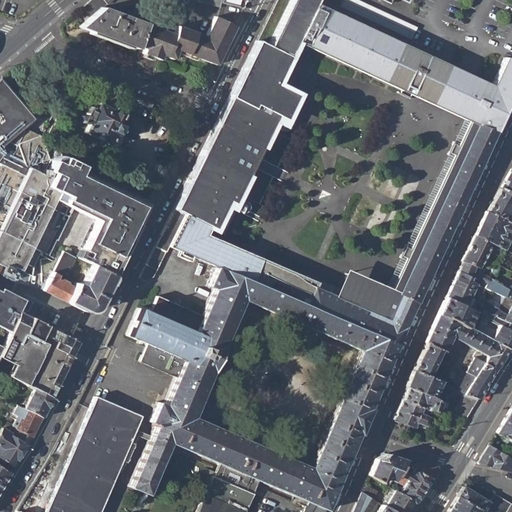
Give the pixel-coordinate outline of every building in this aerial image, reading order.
[(136,49),(137,47),(145,25),(103,9),(113,0),(89,0),(81,7),(89,17),(77,27),(136,49)] [(165,221),(200,235),(205,225),(217,231),(226,210),(232,212),(235,205),(239,196),(258,204),(289,140),(269,129),(275,116),(283,120),(295,95),(275,84),(296,41),(315,3),(316,0),(289,0),(267,46),(255,40),(199,153),(165,221)] [(473,122),(490,85),(315,3),(296,41),(400,89),(398,94),(405,97),(407,92),(463,118),(473,122)] [(173,35),(145,25),(137,47),(143,49),(142,51),(152,55),(154,51),(160,53),(160,55),(172,59),(175,49),(216,64),(235,26),(215,17),(204,36),(176,26),(173,35)] [(503,58),(490,85),(473,122),(463,118),(386,288),(343,270),(336,290),(308,278),(307,279),(258,259),(240,302),(358,351),(309,468),(296,498),(312,504),(310,508),(308,507),(305,511),(323,511),(326,509),(357,437),(364,421),(417,302),(426,282),(448,231),(511,92),(511,61),(505,58),(503,58)] [(90,264),(112,275),(117,265),(147,205),(79,170),(80,167),(60,157),(62,153),(44,143),(42,144),(40,137),(24,129),(23,131),(22,129),(33,120),(0,80),(0,265),(1,266),(0,266),(0,270),(6,274),(9,269),(6,267),(8,264),(18,270),(22,262),(32,267),(40,251),(48,255),(55,238),(57,239),(73,208),(90,216),(72,255),(76,257),(90,264)] [(152,104),(140,99),(137,105),(148,111),(152,104)] [(119,123),(123,113),(113,108),(112,111),(97,104),(92,113),(86,110),(84,115),(78,117),(81,122),(86,120),(88,121),(82,133),(109,145),(113,135),(119,137),(123,125),(119,123)] [(511,173),(509,172),(499,189),(511,194),(511,173)] [(511,194),(499,189),(487,212),(511,223),(511,194)] [(485,211),(473,234),(489,243),(502,249),(503,250),(507,243),(510,236),(511,231),(511,223),(487,212),(485,211)] [(200,235),(165,221),(138,277),(144,280),(153,277),(167,248),(213,268),(205,286),(212,289),(240,302),(258,259),(260,256),(250,252),(248,256),(200,235)] [(459,260),(461,261),(477,267),(479,263),(484,252),(489,243),(473,234),(459,260)] [(489,243),(484,252),(492,256),(497,259),(502,249),(489,243)] [(511,245),(507,243),(503,250),(511,254),(511,245)] [(63,250),(59,257),(73,264),(76,257),(72,255),(63,250)] [(492,256),(487,268),(491,270),(493,265),(497,259),(492,256)] [(59,257),(56,264),(70,271),(73,264),(59,257)] [(461,261),(456,271),(469,278),(468,279),(482,287),(487,278),(489,274),(489,273),(477,267),(461,261)] [(56,264),(52,271),(58,274),(67,278),(70,271),(56,264)] [(80,284),(74,282),(72,287),(65,301),(85,311),(91,311),(96,308),(112,275),(90,264),(80,284)] [(489,273),(489,274),(494,277),(499,267),(493,265),(491,270),(489,273)] [(43,289),(65,301),(72,287),(65,284),(66,282),(60,279),(59,280),(56,278),(58,274),(52,271),(43,289)] [(456,271),(444,298),(473,312),(482,317),(490,321),(494,312),(495,310),(502,297),(490,291),(488,294),(491,296),(487,304),(469,295),(470,292),(478,296),(484,288),(482,287),(468,279),(469,278),(456,271)] [(482,287),(484,288),(490,291),(502,297),(511,302),(511,293),(487,278),(482,287)] [(0,301),(16,310),(17,311),(23,299),(0,287),(0,301)] [(192,418),(240,302),(212,289),(200,316),(154,296),(148,312),(137,307),(125,336),(135,341),(134,343),(137,344),(132,356),(138,358),(137,361),(174,377),(162,405),(156,403),(147,423),(151,425),(150,428),(152,428),(129,486),(146,493),(168,444),(179,448),(192,418)] [(444,298),(437,314),(466,327),(471,316),(473,312),(444,298)] [(0,343),(6,332),(11,321),(16,310),(0,301),(0,343)] [(511,323),(511,303),(504,315),(495,310),(494,312),(511,323)] [(11,321),(6,332),(0,343),(0,362),(19,358),(27,342),(29,339),(38,321),(17,311),(16,310),(11,321)] [(511,331),(511,323),(494,312),(490,321),(497,325),(511,331)] [(405,386),(406,387),(433,398),(436,390),(439,382),(427,377),(440,349),(445,351),(451,337),(485,356),(481,363),(473,358),(464,372),(473,378),(470,382),(463,394),(473,397),(476,398),(508,349),(490,340),(475,332),(472,331),(466,327),(437,314),(405,386)] [(466,327),(472,331),(478,319),(471,316),(466,327)] [(475,332),(490,340),(494,331),(485,326),(486,323),(480,320),(475,332)] [(38,321),(29,339),(49,348),(53,340),(58,332),(38,321)] [(508,349),(511,341),(511,331),(497,325),(494,331),(490,340),(508,349)] [(69,340),(65,337),(66,336),(58,332),(53,340),(49,348),(50,349),(53,350),(57,352),(71,359),(71,357),(69,356),(75,349),(75,345),(73,343),(68,340),(69,340)] [(49,348),(29,339),(27,342),(19,358),(38,367),(41,368),(61,378),(71,359),(57,352),(53,350),(50,349),(49,348)] [(0,371),(29,386),(34,389),(51,397),(61,378),(41,368),(38,367),(19,358),(0,362),(0,371)] [(463,394),(470,382),(464,378),(455,392),(463,394)] [(406,387),(401,400),(421,407),(422,405),(426,407),(426,408),(442,413),(442,401),(433,398),(406,387)] [(34,389),(24,408),(42,417),(51,397),(34,389)] [(464,418),(476,398),(473,397),(463,394),(450,415),(464,418)] [(97,511),(139,417),(92,398),(88,408),(42,511),(14,511),(13,511),(97,511)] [(415,422),(424,426),(429,417),(424,415),(426,408),(421,407),(401,400),(392,419),(413,427),(415,422)] [(511,442),(511,404),(495,433),(511,442)] [(16,428),(20,430),(32,436),(42,417),(24,408),(22,407),(18,415),(22,418),(16,428)] [(252,479),(296,498),(309,468),(192,418),(179,448),(224,467),(219,479),(212,476),(196,511),(245,511),(253,493),(247,491),(252,479)] [(0,458),(13,467),(32,436),(20,430),(15,438),(12,436),(13,433),(3,427),(0,431),(0,446),(1,447),(0,448),(0,458)] [(477,465),(504,471),(510,460),(507,458),(508,456),(501,452),(500,454),(487,446),(477,463),(477,465)] [(367,475),(379,482),(381,478),(390,481),(403,459),(386,453),(383,453),(374,458),(367,475)] [(413,504),(428,479),(437,464),(417,460),(408,475),(399,470),(396,474),(399,476),(396,482),(402,486),(397,494),(413,504)] [(0,488),(10,473),(0,466),(0,488)] [(363,484),(360,491),(371,498),(375,492),(363,484)] [(462,486),(456,496),(479,510),(481,511),(494,511),(503,500),(494,494),(488,502),(462,486)] [(370,511),(377,502),(371,498),(360,491),(351,511),(370,511)] [(393,491),(384,506),(392,511),(407,511),(413,504),(397,494),(393,491)] [(456,496),(446,511),(478,511),(479,510),(456,496)] [(505,511),(510,504),(503,500),(494,511),(505,511)]
